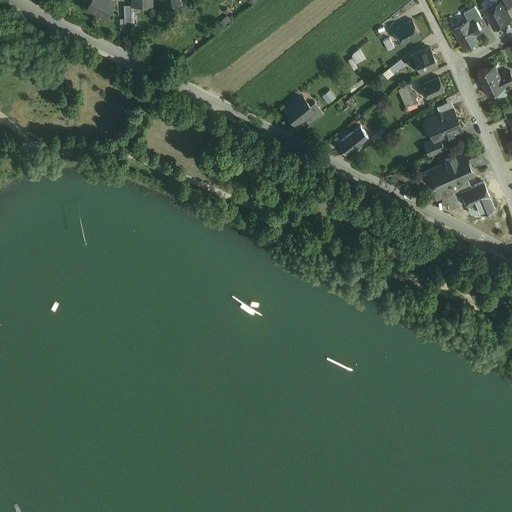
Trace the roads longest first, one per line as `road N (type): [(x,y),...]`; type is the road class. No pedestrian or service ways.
road 1 (residential): [(13,0),(511,251)]
road 2 (residential): [(457,66),(511,198)]
